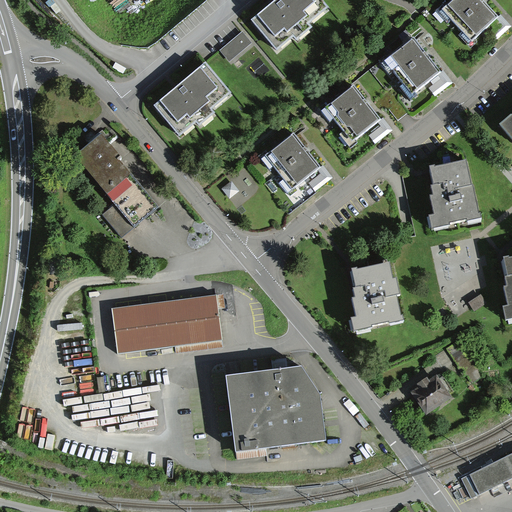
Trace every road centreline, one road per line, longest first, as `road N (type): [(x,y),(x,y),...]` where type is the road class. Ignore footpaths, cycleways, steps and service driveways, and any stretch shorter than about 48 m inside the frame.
road 1 (residential): [(511,46),(255,267)]
road 2 (secondary): [(0,371),(12,323),(22,152),(11,54)]
road 3 (residential): [(429,487),(255,267)]
road 4 (residential): [(255,267),(119,105)]
road 5 (residential): [(119,105),(240,0)]
road 6 (residential): [(119,105),(62,59),(11,54)]
